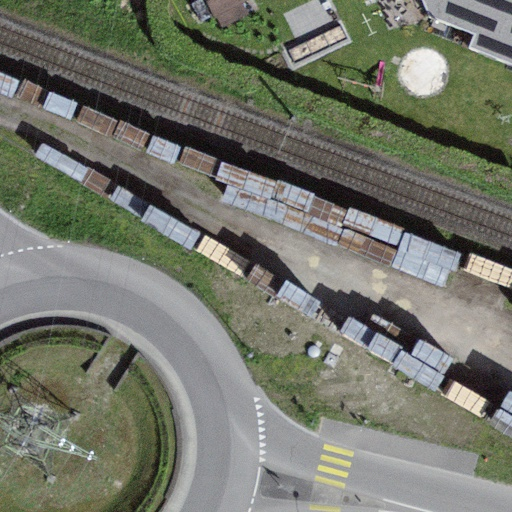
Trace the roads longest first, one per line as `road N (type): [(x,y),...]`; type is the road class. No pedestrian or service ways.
road 1 (primary): [(239,482),(240,427),(222,374),(188,330),(142,299),(88,285),(33,289),(0,303)]
road 2 (primary): [(239,482),(405,511)]
